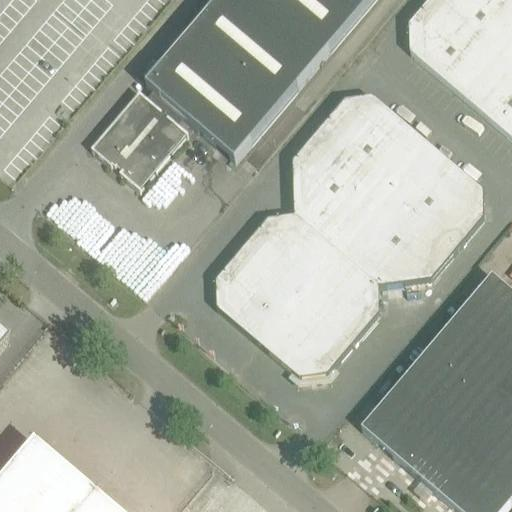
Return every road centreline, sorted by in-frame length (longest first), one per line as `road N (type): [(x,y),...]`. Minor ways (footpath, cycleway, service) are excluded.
road 1 (unknown): [(169,292),(377,40),(498,162),(511,190),(504,225),(470,273),(326,426)]
road 2 (unknown): [(52,165),(119,214),(138,219),(181,209),(246,162),(386,0)]
road 3 (unclassified): [(315,511),(0,243)]
road 4 (unknown): [(197,0),(52,165)]
road 5 (unknown): [(169,292),(326,426)]
